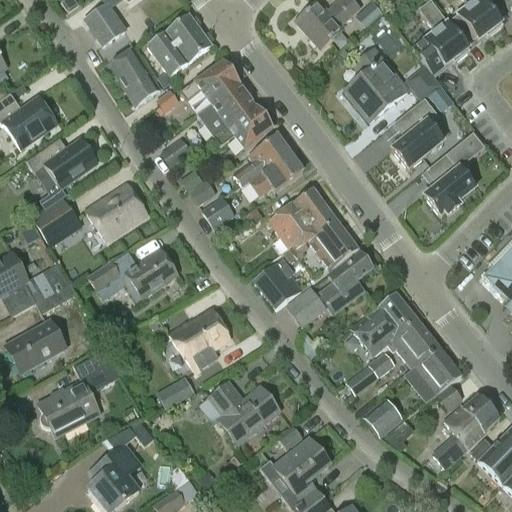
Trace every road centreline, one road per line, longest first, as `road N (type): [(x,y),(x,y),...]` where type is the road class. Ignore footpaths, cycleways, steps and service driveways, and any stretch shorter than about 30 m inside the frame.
road 1 (residential): [(460,511),(393,469),(325,407),(216,271),(33,0)]
road 2 (residential): [(419,275),(226,20)]
road 3 (residential): [(511,388),(419,275)]
road 4 (residential): [(511,45),(467,86),(467,97),(511,142)]
road 5 (residential): [(419,275),(511,186)]
